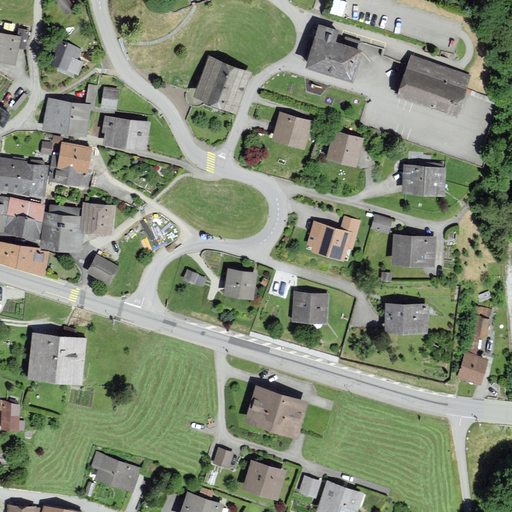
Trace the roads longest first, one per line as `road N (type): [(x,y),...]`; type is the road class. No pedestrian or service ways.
road 1 (secondary): [(139,317),(461,408)]
road 2 (residential): [(223,168),(273,191),(273,230),(253,245),(198,243),(168,254),(153,269),(139,317)]
road 3 (residential): [(100,0),(122,68),(165,105),(195,154),(223,168)]
road 4 (unclassified): [(223,168),(253,86),(300,43),(299,22),(283,0)]
road 5 (secondary): [(0,270),(139,317)]
road 6 (residential): [(40,0),(35,94),(24,114),(0,130)]
